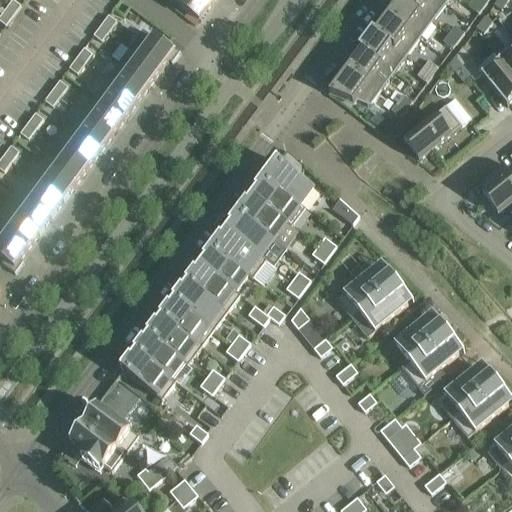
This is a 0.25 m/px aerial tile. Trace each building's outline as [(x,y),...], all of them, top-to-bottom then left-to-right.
[(169,0),(199,22),(200,23),(200,22),(201,23),(208,12),(213,5),(206,0),(169,0)] [(399,0),(402,1),(389,18),(420,41),(433,24),(401,0),(399,0)] [(401,0),(433,24),(446,7),(437,0),(401,0)] [(485,8),(491,1),(489,0),(475,0),(475,1),(485,8)] [(502,12),(510,1),(508,0),(499,0),(494,7),(502,12)] [(475,1),(469,9),(479,16),(485,8),(475,1)] [(6,12),(14,18),(21,8),(13,2),(6,12)] [(0,23),(6,28),(14,18),(6,12),(0,19),(0,23)] [(101,28),(110,34),(117,24),(109,18),(101,28)] [(374,32),(373,33),(407,59),(420,41),(389,18),(377,35),(374,32)] [(484,36),(493,24),(485,19),(477,30),(484,36)] [(492,31),(511,49),(511,48),(511,36),(499,24),(492,31)] [(110,34),(101,28),(94,38),(102,44),(110,34)] [(459,43),(465,35),(455,28),(449,36),(459,43)] [(162,73),(169,63),(172,66),(180,54),(167,45),(165,48),(144,33),(131,50),(162,73)] [(373,33),(360,50),(395,76),(407,59),(373,33)] [(449,36),(443,43),(453,51),(459,43),(449,36)] [(482,77),(484,75),(463,49),(455,60),(461,67),(470,78),(474,83),(482,77)] [(77,61),(85,67),(93,57),(85,50),(77,61)] [(119,66),(150,89),(162,73),(131,50),(119,66)] [(350,70),(382,93),(395,76),(360,50),(360,51),(363,53),(350,70)] [(511,52),(500,62),(511,76),(511,52)] [(85,67),(77,61),(70,71),(78,77),(85,67)] [(482,77),(507,109),(509,107),(509,106),(511,103),(511,76),(500,62),(484,75),(482,77)] [(433,78),(439,70),(429,63),(423,70),(433,78)] [(138,106),(150,89),(119,66),(107,82),(138,106)] [(461,67),(454,73),(463,84),(470,78),(461,67)] [(354,107),(357,103),(370,108),(382,93),(350,70),(330,97),(354,107)] [(423,70),(417,78),(427,85),(433,78),(423,70)] [(94,99),(125,122),(138,106),(107,82),(94,99)] [(53,93),(61,99),(68,89),(60,83),(53,93)] [(61,99),(53,93),(45,103),(53,109),(61,99)] [(407,112),(413,104),(403,97),(397,105),(407,112)] [(113,138),(125,122),(94,99),(82,115),(113,138)] [(397,105),(391,113),(401,120),(407,112),(397,105)] [(446,109),(404,143),(420,163),(462,129),(446,109)] [(70,131),(101,155),(113,138),(82,115),(70,131)] [(28,126),(37,132),(44,122),(36,116),(28,126)] [(37,132),(28,126),(21,136),(29,142),(37,132)] [(89,171),(101,155),(70,131),(58,148),(89,171)] [(45,164),(77,187),(89,171),(58,148),(45,164)] [(20,155),(11,149),(4,159),(12,165),(20,155)] [(278,164),(265,182),(305,212),(306,211),(301,208),(314,190),(303,182),(304,169),(288,154),(280,165),(278,164)] [(511,158),(511,160),(511,161),(511,173),(483,197),(499,217),(511,206),(511,158)] [(0,163),(0,171),(5,175),(12,165),(4,159),(0,163)] [(64,204),(77,187),(45,164),(33,181),(64,204)] [(21,197),(52,220),(64,204),(33,181),(21,197)] [(253,200),(292,229),(305,212),(265,182),(256,193),(258,194),(253,200)] [(40,236),(52,220),(21,197),(9,213),(40,236)] [(275,243),(287,226),(292,230),(292,229),(253,200),(249,206),(247,205),(239,216),(275,243)] [(344,221),(353,228),(360,219),(351,211),(344,221)] [(0,225),(0,232),(28,253),(40,236),(9,213),(0,225)] [(267,264),(267,263),(262,260),(275,243),(239,216),(230,228),(232,229),(227,235),(267,264)] [(28,253),(0,232),(0,258),(5,262),(2,266),(15,276),(23,265),(21,262),(28,253)] [(213,251),(214,252),(254,281),(267,264),(227,235),(223,241),(221,240),(213,251)] [(328,243),(321,251),(331,258),(337,250),(328,243)] [(254,281),(214,252),(213,251),(205,262),(206,263),(202,269),(241,299),(241,298),(236,294),(248,278),(253,282),(254,281)] [(321,251),(315,259),(325,266),(331,258),(321,251)] [(187,286),(188,287),(228,316),(241,299),(202,269),(197,275),(196,274),(187,286)] [(391,275),(385,279),(377,269),(336,302),(352,321),(398,284),(391,275)] [(302,277),(296,286),(305,293),(311,284),(302,277)] [(406,293),(398,284),(352,321),(353,322),(360,316),(376,335),(408,308),(400,298),(406,293)] [(296,286),(289,294),(299,301),(305,293),(296,286)] [(188,287),(184,293),(183,292),(174,303),(175,304),(215,333),(228,316),(188,287)] [(202,351),(215,333),(175,304),(171,310),(170,309),(161,320),(163,321),(202,351)] [(270,320),(258,311),(252,320),(264,330),(271,321),(270,320)] [(279,327),(286,319),(276,312),(270,320),(271,321),(279,327)] [(298,332),(308,325),(299,314),(292,324),(298,332)] [(403,371),(443,338),(449,334),(442,325),(436,329),(428,319),(395,345),(410,364),(402,370),(403,371)] [(189,368),(202,351),(163,321),(158,327),(157,326),(148,338),(150,339),(189,368)] [(459,358),(451,347),(456,343),(449,334),(443,338),(403,371),(419,390),(459,358)] [(145,344),(144,343),(135,355),(137,356),(176,385),(177,384),(172,381),(184,365),(189,368),(150,339),(145,344)] [(242,340),(235,348),(245,355),(251,347),(242,340)] [(314,352),(321,360),(330,353),(324,345),(314,352)] [(235,348),(229,357),(239,364),(245,355),(235,348)] [(204,355),(194,369),(209,379),(219,364),(204,355)] [(122,373),(123,374),(163,403),(176,385),(137,356),(132,362),(131,361),(122,373)] [(355,378),(349,369),(336,379),(343,388),(355,378)] [(499,384),(491,375),(486,379),(477,369),(437,402),(453,421),(499,384)] [(216,375),(210,383),(219,390),(225,382),(216,375)] [(210,383),(203,391),(213,399),(219,390),(210,383)] [(453,421),(468,441),(509,408),(501,398),(506,393),(499,384),(453,421)] [(359,407),(365,415),(375,408),(368,399),(359,407)] [(126,457),(139,439),(98,409),(84,426),(126,457)] [(381,434),(387,442),(400,433),(393,424),(381,434)] [(84,426),(71,444),(112,476),(126,457),(84,426)] [(193,439),(202,446),(209,437),(199,430),(193,439)] [(511,431),(487,452),(502,472),(511,464),(511,431)] [(403,462),(410,470),(419,463),(412,454),(403,462)] [(511,464),(502,472),(511,483),(511,464)] [(151,477),(148,474),(140,481),(150,493),(166,480),(159,471),(151,477)] [(385,478),(377,485),(384,494),(393,487),(385,478)] [(432,498),(444,488),(437,479),(425,489),(432,498)] [(180,501),(192,491),(185,483),(173,493),(180,501)] [(180,501),(186,509),(198,499),(192,491),(180,501)] [(126,498),(113,508),(116,511),(124,511),(132,506),(126,498)] [(352,511),(362,511),(365,510),(357,501),(349,508),(352,511)] [(112,511),(104,502),(91,511),(112,511)]
